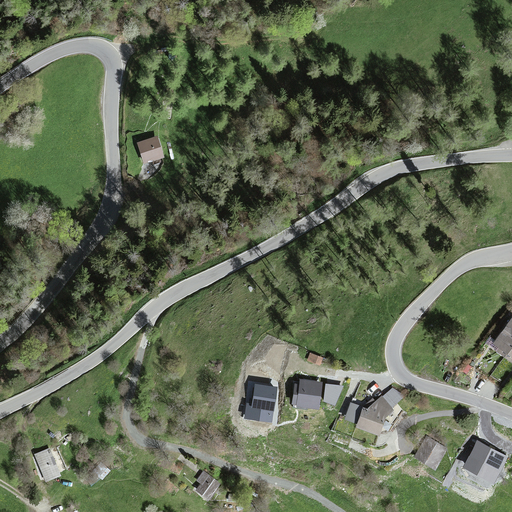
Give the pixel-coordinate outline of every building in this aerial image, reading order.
[(163,161),(156,140),(136,147),(144,168),(163,161)] [(511,320),(510,319),(492,343),(497,347),(494,350),(511,362),(511,320)] [(249,392),(243,392),(242,407),(271,410),(275,374),(251,371),(249,392)] [(316,385),(294,381),(289,407),(312,411),(316,385)] [(379,397),(362,410),(358,409),(351,426),(373,435),(380,419),(390,411),(379,397)] [(446,449),(427,437),(416,457),(435,468),(446,449)] [(504,455),(479,442),(466,469),(491,481),(504,455)] [(59,476),(48,450),(33,455),(44,482),(59,476)] [(218,485),(202,473),(195,482),(199,486),(194,492),(206,501),(218,485)]
